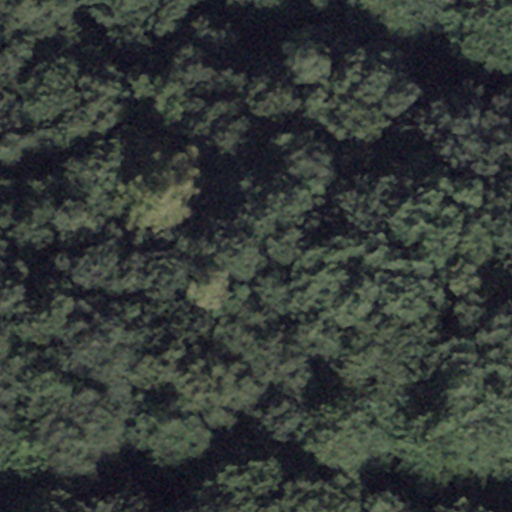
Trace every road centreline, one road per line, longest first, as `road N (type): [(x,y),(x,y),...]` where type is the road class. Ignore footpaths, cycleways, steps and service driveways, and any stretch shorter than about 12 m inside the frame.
road 1 (track): [(511,504),(257,481),(56,487),(0,497)]
road 2 (track): [(274,0),(511,93)]
